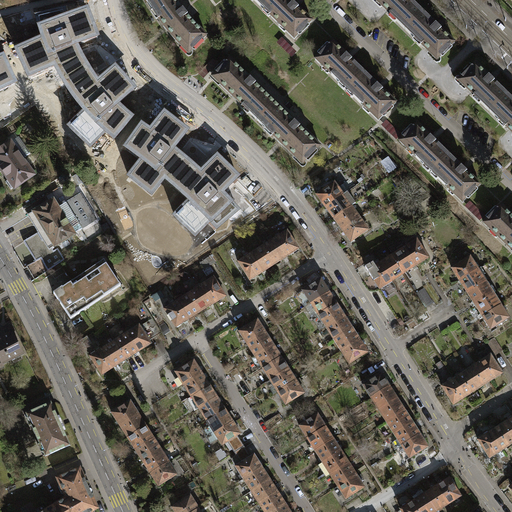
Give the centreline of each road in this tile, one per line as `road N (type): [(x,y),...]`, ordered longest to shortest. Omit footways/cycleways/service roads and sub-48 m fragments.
road 1 (tertiary): [(123,511),(0,257)]
road 2 (residential): [(511,184),(321,0)]
road 3 (residential): [(287,191),(150,68),(114,0)]
road 4 (residential): [(453,442),(333,251)]
road 5 (residential): [(307,511),(196,339)]
road 6 (residential): [(196,339),(333,251)]
